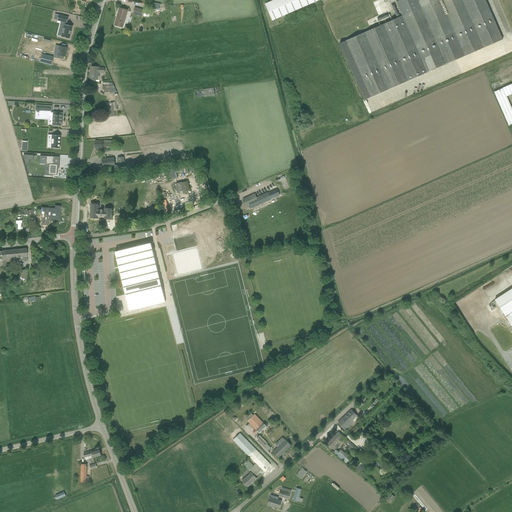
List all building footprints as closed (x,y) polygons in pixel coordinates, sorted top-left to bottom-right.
[(364,100),(503,39),(485,0),(400,0),(396,2),(402,16),(340,44),(364,100)] [(135,7),(133,14),(143,16),(143,15),(147,16),(146,18),(150,19),(151,17),(154,18),(155,15),(145,12),(145,10),(135,7)] [(123,28),(128,11),(119,8),(114,25),(123,28)] [(391,20),(389,15),(379,20),(381,25),(391,20)] [(64,37),(72,40),(75,27),(68,25),(69,24),(71,18),(61,16),(60,21),(65,23),(64,27),(66,27),(64,37)] [(63,55),(66,55),(68,46),(60,44),(58,53),(55,52),(54,56),(62,57),(63,55)] [(40,62),(52,65),(54,58),(42,55),(40,62)] [(99,67),(91,66),(90,80),(90,83),(96,83),(96,82),(99,82),(99,76),(98,76),(99,67)] [(104,92),(111,92),(111,82),(103,82),(103,89),(104,89),(104,92)] [(204,97),(215,96),(214,88),(203,89),(204,97)] [(511,108),(507,96),(503,88),(494,92),(509,125),(511,123),(511,108)] [(62,113),(52,112),(52,106),(36,105),(35,111),(41,111),(41,118),(52,119),(52,125),(52,126),(61,126),(62,113)] [(52,148),(61,149),(61,136),(53,135),(49,135),(49,140),(53,140),(52,148)] [(103,141),(95,141),(95,148),(98,148),(98,150),(102,150),(102,146),(111,147),(111,141),(103,140),(103,141)] [(54,157),(40,156),(41,156),(40,164),(49,165),(48,175),(53,176),(53,175),(57,175),(58,164),(54,164),(54,157)] [(103,168),(115,166),(114,157),(101,159),(103,168)] [(117,158),(119,168),(125,167),(124,157),(117,158)] [(178,167),(170,169),(170,171),(168,171),(170,180),(177,179),(176,173),(181,171),(180,167),(179,164),(177,164),(178,167)] [(176,184),(178,192),(183,191),(186,190),(190,189),(188,181),(182,183),(182,182),(176,184)] [(268,193),(256,198),(255,194),(243,200),(246,207),(250,205),(250,206),(249,207),(250,209),(271,200),(271,199),(276,196),(279,195),(277,189),(268,193)] [(99,205),(91,204),(90,218),(98,218),(98,217),(104,217),(104,218),(112,219),(112,209),(105,209),(105,212),(98,211),(99,205)] [(59,220),(60,209),(52,209),(52,210),(49,210),(48,215),(42,215),(41,225),(48,225),(48,219),(59,220)] [(165,303),(163,294),(163,293),(159,294),(159,292),(161,291),(162,290),(161,287),(151,244),(115,253),(129,312),(130,311),(129,308),(164,300),(165,303)] [(26,248),(5,251),(6,262),(18,260),(18,257),(22,257),(23,261),(27,260),(27,257),(26,248)] [(19,272),(20,280),(29,280),(28,269),(19,270),(19,272)] [(511,288),(495,299),(511,326),(511,288)] [(357,416),(351,410),(338,423),(345,430),(352,423),(351,423),(353,422),(352,421),(357,416)] [(267,422),(265,424),(255,414),(248,421),(259,433),(266,426),(266,425),(268,423),(267,422)] [(355,437),(361,431),(358,428),(352,434),(355,437)] [(233,439),(264,471),(271,465),(240,432),(233,439)] [(343,436),(342,435),(338,432),(329,442),(330,442),(327,444),(331,448),(333,450),(336,447),(336,448),(338,446),(338,445),(341,441),(340,440),(343,436)] [(267,444),(258,435),(256,438),(265,446),(267,444)] [(279,458),(291,446),(285,440),(282,437),(275,444),(278,447),(273,451),(279,458)] [(348,446),(354,451),(353,451),(355,453),(359,449),(357,447),(356,447),(345,437),(343,440),(349,445),(348,446)] [(93,458),(101,456),(100,451),(99,451),(99,449),(91,451),(83,454),(85,458),(93,455),(93,458)] [(351,458),(343,451),(341,450),(339,452),(336,449),(334,452),(342,459),(346,463),(351,458)] [(249,470),(253,466),(248,460),(244,464),(249,470)] [(81,482),(86,482),(87,464),(81,464),(81,465),(78,465),(78,468),(81,468),(81,482)] [(242,481),(247,487),(256,478),(251,472),(242,481)] [(281,490),(279,496),(289,499),(292,489),(282,487),(278,486),(277,489),(281,490)] [(292,500),(296,501),(300,489),(295,487),(292,500)] [(390,494),(386,500),(391,503),(395,497),(390,494)] [(279,508),(281,504),(282,500),(270,497),(267,505),(272,507),(272,506),(279,508)]
